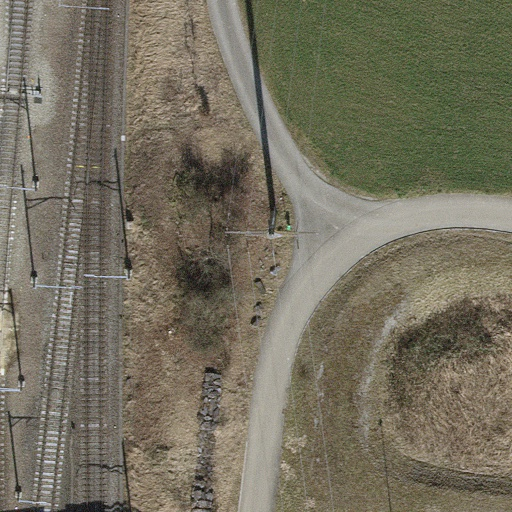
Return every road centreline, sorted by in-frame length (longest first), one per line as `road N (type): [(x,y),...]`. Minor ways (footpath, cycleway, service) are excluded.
road 1 (track): [(348,245),(267,129),(230,41),(223,0)]
road 2 (track): [(511,216),(410,216),(348,245)]
